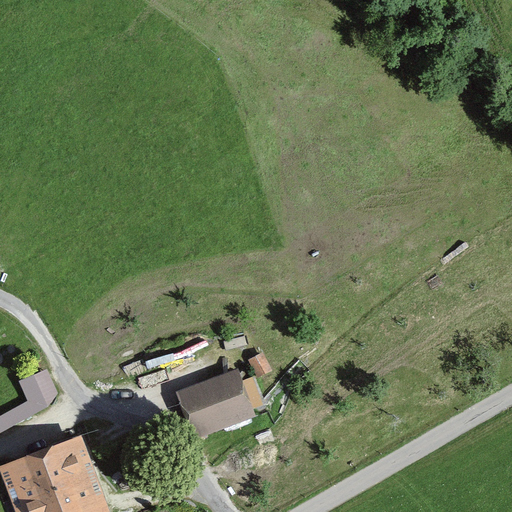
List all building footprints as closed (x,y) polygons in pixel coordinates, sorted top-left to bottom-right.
[(262,355),(251,361),(258,374),(269,368),(262,355)] [(0,431),(44,408),(56,396),(46,372),(21,383),(29,401),(0,416),(0,431)] [(182,398),(195,432),(249,411),(236,377),(182,398)] [(275,444),(269,432),(253,439),(259,452),(275,444)] [(93,511),(80,477),(93,472),(81,439),(1,470),(13,503),(25,498),(30,511),(93,511)]
